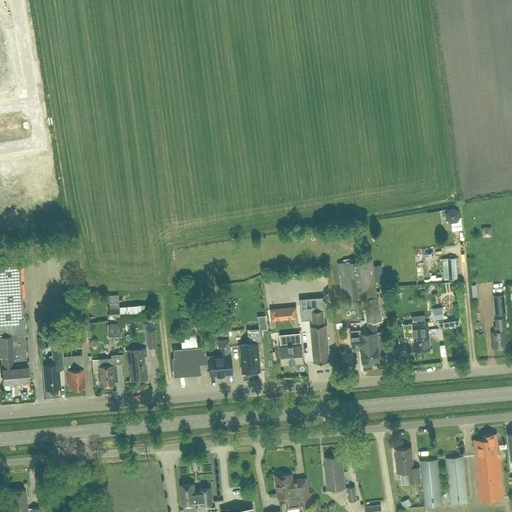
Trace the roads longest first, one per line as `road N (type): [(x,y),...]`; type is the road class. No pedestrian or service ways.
road 1 (residential): [(0,414),(511,368)]
road 2 (secondary): [(74,432),(511,393)]
road 3 (unclassified): [(76,457),(511,416)]
